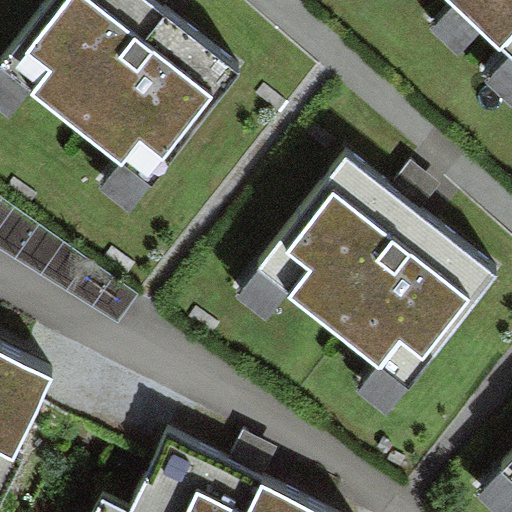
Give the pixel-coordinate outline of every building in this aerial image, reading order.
[(172,0),(38,0),(0,49),(0,86),(11,95),(36,63),(125,132),(97,168),(131,194),(241,53),(172,0)] [(511,0),(449,0),(439,11),(464,33),(484,12),(511,37),(511,52),(498,67),(511,80),(511,0)] [(415,190),(345,136),(231,279),(264,304),(287,275),(371,341),(348,370),(388,402),(502,259),(415,190)] [(0,331),(0,486),(61,361),(0,331)] [(104,477),(86,511),(351,511),(352,511),(252,459),(173,419),(136,493),(104,477)] [(511,437),(473,478),(504,506),(511,497),(511,437)]
